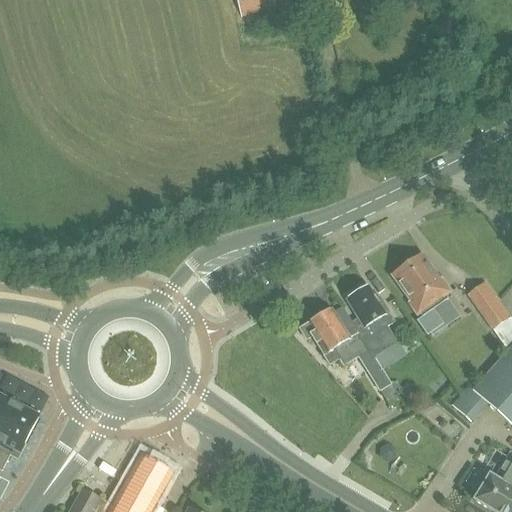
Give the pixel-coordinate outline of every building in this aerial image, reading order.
[(237,0),(243,17),(285,5),(283,0),(237,0)] [(422,255),(392,276),(411,303),(409,304),(417,316),(420,314),(422,317),(416,322),(426,336),(442,325),(429,307),(445,296),(438,285),(441,282),(440,280),(422,255)] [(493,331),(510,318),(485,284),(468,296),(493,331)] [(358,325),(378,358),(398,345),(387,328),(391,325),(385,316),(390,314),(380,298),(376,300),(369,288),(347,301),(361,323),(358,325)] [(334,314),(332,311),(300,330),(307,340),(312,337),(324,356),(330,366),(339,360),(344,368),(359,358),(381,393),(390,408),(401,401),(392,386),(375,360),(378,358),(358,325),(354,327),(343,308),(334,314)] [(511,425),(511,349),(475,392),(470,388),(453,407),(471,422),(488,404),(511,425)] [(0,471),(3,473),(14,451),(21,454),(40,417),(0,396),(0,471)] [(511,511),(511,454),(497,477),(511,484),(511,511)] [(151,511),(173,474),(141,457),(112,508),(101,501),(83,491),(71,511),(151,511)] [(474,501),(491,511),(511,511),(511,484),(497,477),(496,479),(490,476),(474,501)]
